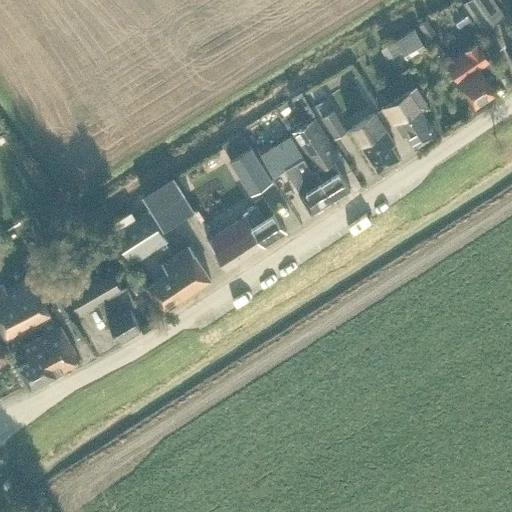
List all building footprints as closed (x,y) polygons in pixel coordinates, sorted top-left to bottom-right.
[(505,15),(495,0),(464,0),(463,1),(482,30),(505,15)] [(460,26),(472,18),(464,7),(452,15),(460,26)] [(419,24),(428,37),(436,32),(427,19),(419,24)] [(427,46),(415,27),(386,44),(392,55),(402,49),(407,58),(427,46)] [(495,93),(479,69),(490,61),(476,41),(464,50),(466,53),(463,56),(461,53),(446,63),(475,106),(495,93)] [(415,148),(435,135),(408,90),(384,105),(403,135),(406,133),(415,148)] [(293,98),(301,111),(311,105),(303,93),(293,98)] [(347,130),(333,109),(321,116),(335,138),(347,130)] [(378,171),(399,158),(391,146),(394,144),(374,111),(350,126),(378,171)] [(332,159),(338,156),(315,117),(293,130),(311,159),(310,160),(315,169),(332,199),(350,188),(338,169),(337,169),(332,159)] [(223,142),(232,157),(250,146),(240,131),(223,142)] [(292,136),(261,154),(274,175),(286,167),(295,183),(294,187),(296,191),(301,191),(313,211),(332,199),(315,169),(313,170),(292,136)] [(250,146),(232,157),(230,158),(251,193),(271,180),(250,146)] [(173,174),(142,194),(153,211),(184,191),(174,175),(173,174)] [(164,228),(195,208),(184,191),(153,211),(164,228)] [(226,269),(285,230),(273,211),(272,212),(261,194),(254,199),(256,203),(243,211),(245,215),(207,240),(226,269)] [(167,240),(148,211),(139,195),(126,202),(131,211),(110,223),(115,232),(113,234),(132,262),(167,240)] [(45,238),(59,229),(48,213),(35,222),(45,238)] [(163,310),(210,279),(188,245),(161,263),(167,272),(147,286),(163,310)] [(71,293),(69,294),(79,312),(98,302),(119,340),(140,328),(130,308),(136,304),(126,285),(121,288),(111,270),(93,280),(71,293)] [(0,330),(6,342),(39,325),(44,334),(27,343),(22,345),(29,359),(19,364),(31,386),(79,360),(60,326),(57,327),(52,318),(31,277),(5,291),(2,284),(0,285),(0,330)] [(0,343),(0,363),(9,358),(0,343)]
